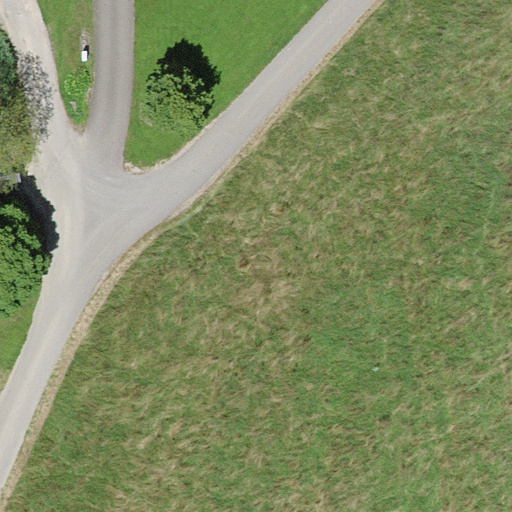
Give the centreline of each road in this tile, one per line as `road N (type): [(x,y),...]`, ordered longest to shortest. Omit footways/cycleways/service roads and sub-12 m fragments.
road 1 (unclassified): [(65,263),(211,146),(350,0)]
road 2 (residential): [(65,263),(63,159),(21,0)]
road 3 (residential): [(0,451),(55,316),(65,263)]
